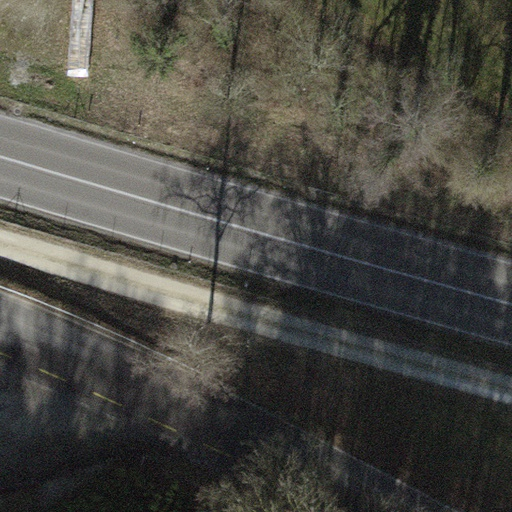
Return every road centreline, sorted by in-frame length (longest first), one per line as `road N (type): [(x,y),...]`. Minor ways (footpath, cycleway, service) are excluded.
road 1 (primary): [(0,157),(511,305)]
road 2 (track): [(0,244),(511,391)]
road 3 (tertiary): [(0,321),(177,396),(396,511)]
